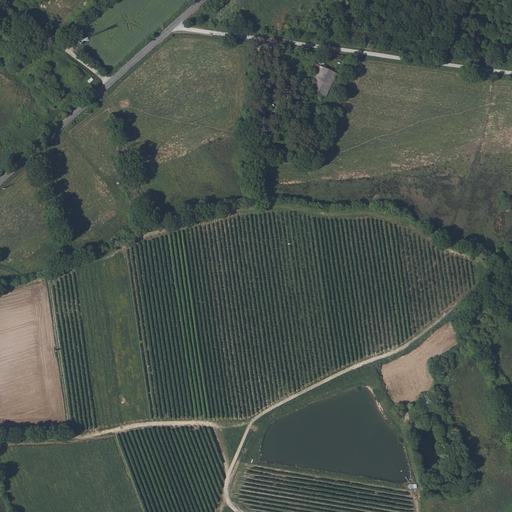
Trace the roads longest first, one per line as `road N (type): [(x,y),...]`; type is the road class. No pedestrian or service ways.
road 1 (track): [(236,511),(221,490),(252,420),(393,353),(464,297)]
road 2 (track): [(511,73),(173,26)]
road 3 (tertiary): [(0,180),(202,0)]
road 4 (track): [(4,0),(109,84)]
